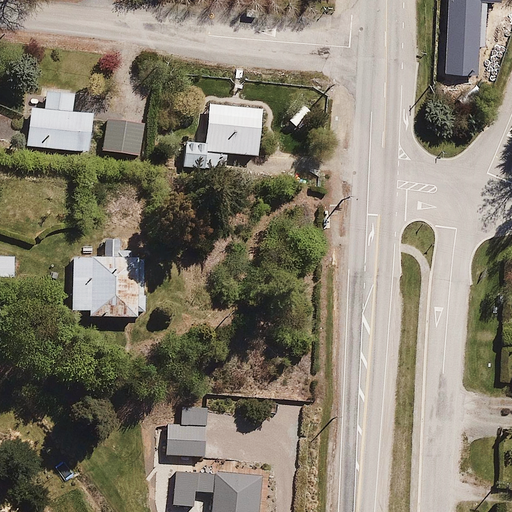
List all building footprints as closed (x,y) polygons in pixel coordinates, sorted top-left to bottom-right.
[(462,19),(454,17),(451,30),(459,32),(457,40),(477,45),(478,41),(486,43),(492,20),(484,18),(488,2),(478,0),(459,0),(457,8),(464,10),(462,19)] [(81,157),(89,158),(93,115),(73,113),(75,96),(47,93),(45,111),(28,109),(25,147),(81,153),(81,157)] [(184,139),(183,170),(228,171),(229,158),(260,159),(262,110),(208,108),(207,140),(184,139)] [(103,123),(99,155),(144,161),(148,129),(103,123)] [(91,328),(139,329),(139,320),(148,321),(149,268),(133,267),(133,258),(123,258),(123,246),(106,246),(106,263),(74,262),(73,321),(92,321),(91,328)] [(16,264),(0,263),(0,286),(16,287),(16,264)] [(204,456),(206,405),(179,404),(178,420),(165,419),(163,453),(204,456)] [(208,490),(205,511),(257,511),(260,474),(172,467),(169,504),(192,505),(193,489),(208,490)]
